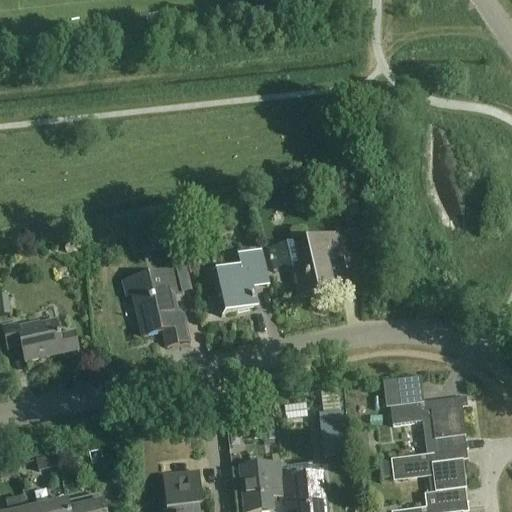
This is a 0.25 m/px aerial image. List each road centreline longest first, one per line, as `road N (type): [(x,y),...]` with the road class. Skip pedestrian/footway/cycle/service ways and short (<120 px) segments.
road 1 (unclassified): [(511,373),(483,350),(416,331),(370,332),(203,373)]
road 2 (unclassified): [(203,373),(0,419)]
road 3 (residential): [(222,511),(203,373)]
